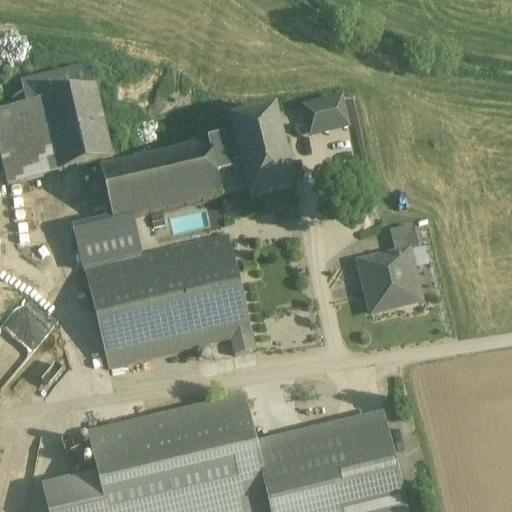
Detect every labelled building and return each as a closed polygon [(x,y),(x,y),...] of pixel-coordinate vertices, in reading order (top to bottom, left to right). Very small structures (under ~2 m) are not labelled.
[(93,72),(23,87),(28,110),(46,106),(98,95),(93,72)] [(98,95),(46,106),(61,177),(113,166),(98,95)] [(341,103),(318,109),(325,137),(348,132),(341,103)] [(28,110),(0,115),(0,153),(7,189),(61,177),(46,106),(28,110)] [(318,109),(304,112),(311,141),(325,137),(318,109)] [(275,119),(235,128),(246,177),(252,203),(265,200),(267,207),(277,204),(276,198),(292,194),(275,119)] [(238,143),(212,150),(220,183),(246,177),(238,143)] [(212,150),(103,177),(115,226),(116,230),(132,226),(225,203),(220,183),(212,150)] [(115,226),(74,236),(84,276),(141,263),(140,261),(132,226),(116,230),(115,226)] [(413,229),(390,234),(395,257),(408,253),(409,255),(419,252),(413,229)] [(141,263),(84,276),(108,375),(231,344),(234,360),(256,354),(252,339),(253,339),(228,239),(140,261),(141,263)] [(395,257),(359,265),(363,284),(367,283),(376,317),(421,306),(409,255),(408,253),(395,257)] [(244,400),(88,438),(97,476),(43,489),(47,511),(271,511),(258,458),(244,400)] [(359,476),(332,483),(339,511),(406,511),(386,427),(350,436),(359,476)] [(350,436),(258,458),(271,511),(339,511),(332,483),(359,476),(350,436)]
